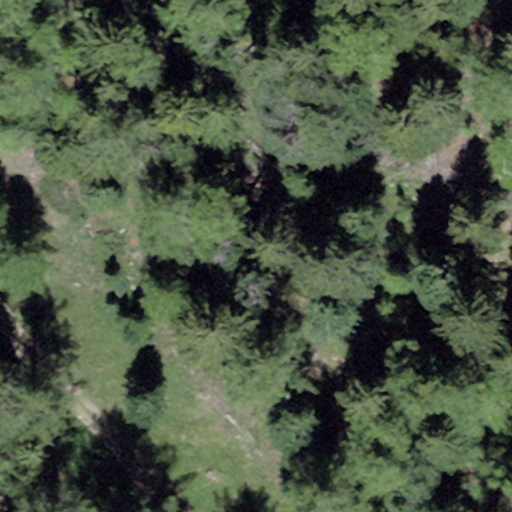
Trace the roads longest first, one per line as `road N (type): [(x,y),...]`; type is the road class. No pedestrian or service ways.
road 1 (track): [(439,314),(141,280),(0,240)]
road 2 (track): [(127,511),(0,326)]
